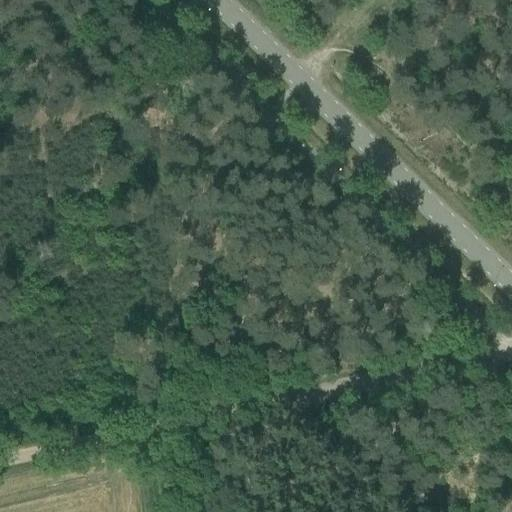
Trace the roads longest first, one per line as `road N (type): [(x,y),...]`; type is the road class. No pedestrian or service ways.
road 1 (track): [(511,350),(0,458)]
road 2 (tertiary): [(511,290),(213,0)]
road 3 (track): [(277,107),(345,21),(384,14)]
